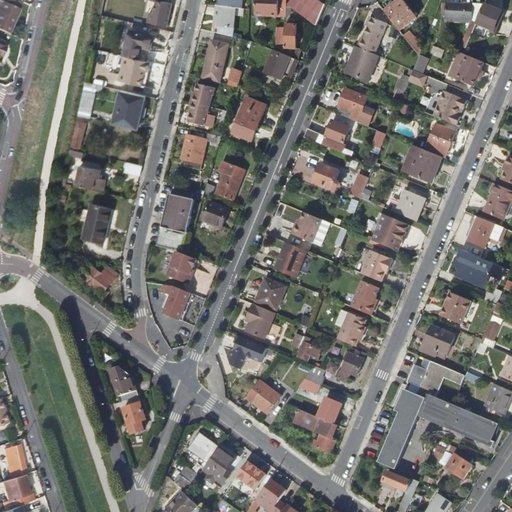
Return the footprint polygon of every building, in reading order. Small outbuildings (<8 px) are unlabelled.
[(0,29),(8,34),(22,2),(18,0),(0,0),(4,2),(0,10),(0,29)] [(164,0),(149,0),(157,2),(154,14),(150,13),(148,23),(168,28),(174,5),(164,2),(164,0)] [(220,26),(220,33),(233,36),(236,8),(243,9),(243,0),(219,0),(218,6),(217,6),(216,26),(220,26)] [(288,16),(288,0),(257,0),(257,14),(288,16)] [(293,0),(290,4),(319,26),(327,5),(320,0),(293,0)] [(403,0),(400,0),(385,12),(400,31),(417,17),(403,0)] [(475,20),(475,15),(476,5),(449,4),(448,19),(475,20)] [(487,7),(479,25),(497,33),(505,14),(487,7)] [(361,38),(357,47),(375,55),(388,24),(370,17),(366,26),(368,27),(363,39),(361,38)] [(286,52),(286,54),(299,60),(304,48),(298,46),(300,23),(287,23),(286,41),(286,52)] [(131,31),(125,56),(131,57),(140,60),(144,44),(152,46),(155,37),(131,31)] [(408,33),(404,36),(416,52),(420,48),(408,33)] [(214,42),(205,80),(221,83),(230,46),(214,42)] [(368,82),(379,56),(375,55),(357,47),(352,59),(349,58),(343,72),(368,82)] [(286,54),(274,50),(265,71),(282,78),(284,75),(292,78),(300,60),(299,60),(286,54)] [(450,78),(458,81),(475,88),(485,64),(460,54),(450,78)] [(149,79),(152,62),(140,60),(131,57),(125,82),(144,86),(146,78),(149,79)] [(419,63),(417,70),(425,73),(427,66),(419,63)] [(229,85),(239,87),(244,72),(234,69),(229,85)] [(429,77),(415,71),(411,79),(410,82),(424,88),(429,77)] [(399,90),(406,93),(410,82),(411,79),(405,76),(399,90)] [(85,82),(80,115),(93,117),(97,83),(85,82)] [(198,84),(190,122),(205,126),(208,114),(209,115),(211,107),(212,108),(214,100),(217,88),(198,84)] [(340,108),(337,114),(368,127),(377,107),(366,103),(368,98),(346,89),(338,107),(340,108)] [(123,91),(115,125),(140,130),(147,97),(123,91)] [(432,98),(426,113),(459,127),(463,118),(458,116),(461,110),(465,111),(469,102),(446,92),(444,97),(438,95),(436,100),(432,98)] [(244,97),(230,132),(253,142),(268,107),(244,97)] [(309,129),(305,137),(352,157),(354,152),(345,148),(347,144),(344,143),(346,136),(349,138),(350,135),(348,133),(350,127),(343,124),(344,121),(340,119),(338,122),(333,120),(326,136),(309,129)] [(79,123),(74,148),(79,149),(85,124),(79,123)] [(439,126),(428,152),(442,157),(447,160),(458,134),(439,126)] [(382,151),(388,135),(380,131),(373,147),(382,151)] [(220,146),(223,137),(211,134),(209,140),(214,141),(213,144),(220,146)] [(203,164),(209,140),(190,135),(184,159),(203,164)] [(428,152),(415,146),(405,171),(431,182),(442,157),(428,152)] [(511,184),(511,159),(508,158),(505,166),(508,167),(506,173),(502,181),(511,184)] [(142,175),(144,166),(129,163),(127,172),(142,175)] [(225,174),(217,194),(235,201),(246,171),(224,163),(221,172),(225,174)] [(332,189),(333,189),(335,182),(340,171),(322,164),(314,182),(332,189)] [(81,166),(77,184),(104,191),(107,181),(100,179),(102,171),(81,166)] [(356,186),(365,190),(371,176),(362,172),(356,186)] [(493,195),(485,214),(504,221),(511,203),(511,191),(495,185),(491,195),(493,195)] [(362,199),(365,190),(356,186),(352,195),(362,199)] [(162,246),(188,252),(194,233),(191,232),(197,201),(193,200),(194,194),(174,190),(162,246)] [(64,214),(70,215),(73,216),(75,207),(74,207),(76,194),(69,192),(64,214)] [(407,192),(397,214),(417,222),(427,200),(407,192)] [(212,202),(204,221),(223,229),(231,210),(212,202)] [(95,206),(87,240),(107,244),(114,210),(95,206)] [(322,220),(304,213),(299,226),(296,224),(292,235),(313,243),(314,241),(322,220)] [(376,229),(371,240),(397,251),(400,243),(403,244),(410,226),(381,214),(379,221),(376,227),(376,229)] [(365,215),(362,221),(376,227),(379,221),(365,215)] [(322,220),(314,241),(322,244),(330,224),(322,220)] [(479,220),(470,243),(486,249),(495,226),(479,220)] [(307,252),(286,243),(275,271),(296,279),(307,252)] [(49,250),(46,264),(54,270),(58,253),(49,250)] [(200,260),(179,251),(169,275),(191,284),(195,275),(192,274),(195,267),(196,268),(200,260)] [(460,270),(457,278),(485,289),(495,265),(462,251),(454,268),(460,270)] [(372,252),(363,274),(381,281),(386,268),(388,269),(392,260),(372,252)] [(86,263),(77,276),(103,295),(118,274),(108,267),(102,274),(86,263)] [(267,280),(257,303),(276,311),(286,288),(277,284),(278,282),(274,281),(273,283),(267,280)] [(363,283),(352,309),(373,317),(377,307),(375,306),(381,290),(363,283)] [(185,319),(195,295),(176,287),(173,287),(171,292),(174,293),(166,311),(185,319)] [(450,295),(441,317),(462,326),(472,303),(450,295)] [(494,311),(493,314),(495,315),(496,312),(499,314),(503,304),(498,302),(494,311)] [(277,314),(254,305),(248,319),(252,321),(247,334),(266,342),(277,314)] [(303,314),(299,324),(304,326),(308,316),(303,314)] [(347,330),(342,342),(360,349),(364,338),(367,339),(370,330),(368,329),(370,323),(346,314),(340,327),(347,330)] [(491,319),(483,336),(493,340),(500,323),(491,319)] [(425,342),(422,351),(436,357),(438,352),(447,356),(455,337),(433,327),(427,343),(425,342)] [(262,363),(268,348),(240,337),(235,351),(232,350),(229,357),(232,366),(242,371),(246,363),(254,360),(262,363)] [(308,337),(300,357),(310,361),(316,347),(310,345),(313,339),(308,337)] [(339,370),(336,377),(348,382),(352,374),(358,376),(365,359),(348,352),(345,358),(347,359),(342,371),(339,370)] [(474,360),(480,363),(483,356),(477,353),(474,360)] [(511,354),(502,374),(511,378),(511,354)] [(466,375),(431,361),(427,370),(416,365),(409,381),(422,387),(414,405),(412,405),(411,408),(421,412),(446,422),(453,404),(438,398),(446,378),(462,385),(466,375)] [(307,380),(323,387),(327,378),(326,378),(327,373),(315,368),(307,380)] [(122,397),(124,402),(139,397),(133,378),(124,380),(120,369),(111,372),(120,398),(122,397)] [(320,395),(323,387),(307,380),(301,387),(320,395)] [(400,413),(394,429),(411,436),(417,422),(421,412),(411,408),(412,405),(414,405),(422,387),(409,381),(409,382),(420,387),(417,394),(405,389),(396,411),(400,413)] [(260,382),(247,399),(269,415),(282,397),(260,382)] [(511,402),(511,390),(497,384),(487,407),(506,415),(511,402)] [(328,398),(320,418),(336,425),(344,405),(328,398)] [(453,404),(446,422),(445,424),(493,446),(495,441),(492,439),(499,423),(454,403),(453,404)] [(141,404),(124,410),(132,435),(145,431),(143,424),(148,422),(141,404)] [(336,425),(320,418),(301,410),(295,424),(322,435),(318,444),(315,443),(312,449),(323,454),(320,461),(327,464),(337,441),(334,440),(340,426),(336,425)] [(411,436),(394,429),(379,465),(396,471),(411,436)] [(201,436),(190,453),(208,466),(219,450),(201,436)] [(439,438),(430,457),(433,458),(438,445),(447,448),(446,449),(456,453),(459,447),(439,438)] [(438,445),(433,458),(441,461),(446,449),(447,448),(438,445)] [(4,451),(11,479),(26,475),(19,447),(4,451)] [(476,455),(459,447),(456,453),(447,467),(464,478),(473,465),(470,463),(476,455)] [(208,466),(203,472),(224,487),(229,479),(225,477),(236,462),(219,450),(208,466)] [(247,464),(238,477),(252,487),(261,474),(247,464)] [(180,477),(193,486),(199,478),(186,469),(180,477)] [(396,511),(405,511),(419,482),(411,479),(410,481),(387,471),(381,485),(395,490),(396,487),(406,491),(396,511)] [(24,476),(5,482),(6,484),(2,486),(8,503),(29,496),(26,488),(27,487),(24,476)] [(278,486),(270,480),(254,502),(268,511),(283,511),(286,508),(278,503),(285,493),(277,487),(278,486)] [(184,493),(165,511),(193,511),(198,507),(186,496),(184,493)] [(440,493),(426,511),(444,511),(452,501),(440,493)] [(220,502),(232,510),(236,505),(224,496),(220,502)] [(219,503),(214,511),(226,511),(224,510),(226,508),(219,503)]
